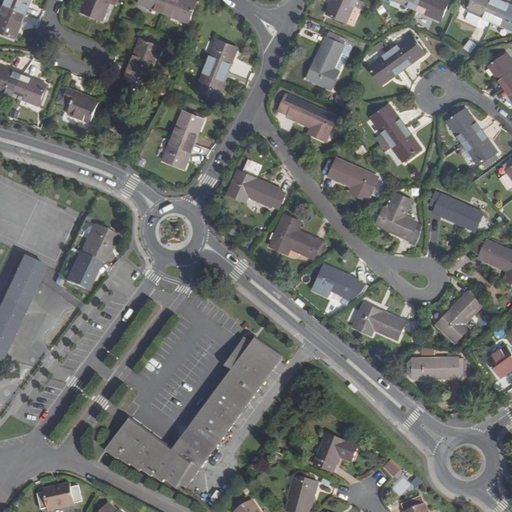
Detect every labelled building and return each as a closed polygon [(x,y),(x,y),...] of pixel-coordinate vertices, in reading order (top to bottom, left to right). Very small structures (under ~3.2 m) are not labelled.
[(7,0),(5,5),(26,14),(30,5),(26,4),(28,0),(7,0)] [(88,0),(83,12),(104,21),(111,4),(112,0),(88,0)] [(169,0),(141,0),(140,3),(165,13),(169,0)] [(198,2),(193,0),(169,0),(165,13),(190,23),(198,2)] [(332,5),(328,14),(348,24),(358,0),(336,0),(338,1),(335,6),(332,5)] [(360,0),(358,0),(348,24),(354,26),(365,2),(360,0)] [(395,0),(418,10),(422,0),(395,0)] [(422,0),(418,10),(442,20),(451,0),(422,0)] [(469,10),(473,0),(465,0),(463,7),(469,10)] [(473,0),(469,10),(470,11),(484,17),(493,21),(503,1),(501,0),(492,0),(493,0),(491,0),(473,0)] [(511,4),(503,1),(493,21),(511,29),(511,8),(509,7),(511,4)] [(5,5),(0,18),(0,31),(16,39),(20,28),(17,27),(20,21),(23,22),(26,14),(5,5)] [(484,17),(470,11),(466,18),(468,20),(479,25),(481,24),(484,17)] [(413,35),(392,51),(405,69),(412,64),(410,61),(416,57),(418,60),(426,54),(413,35)] [(345,46),(327,37),(309,78),(332,89),(340,72),(334,69),(345,46)] [(391,37),(387,40),(392,46),(395,44),(391,37)] [(135,55),(131,64),(153,73),(163,47),(141,39),(137,49),(141,51),(138,57),(135,55)] [(218,40),(208,64),(229,73),(233,65),(229,63),(231,57),(235,59),(239,48),(218,40)] [(471,40),(464,47),(471,53),(478,45),(471,40)] [(382,42),(376,46),(379,51),(385,46),(382,42)] [(392,51),(370,66),(383,85),(393,78),(391,75),(395,72),(398,74),(405,69),(392,51)] [(511,57),(509,53),(490,67),(506,88),(511,83),(511,57)] [(125,78),(121,88),(143,97),(153,73),(131,64),(127,72),(132,74),(129,80),(125,78)] [(198,89),(219,97),(223,87),(219,85),(222,80),(226,81),(229,73),(208,64),(198,89)] [(0,90),(14,96),(23,75),(14,71),(13,75),(7,73),(9,69),(0,65),(0,90)] [(32,78),(23,75),(14,96),(40,106),(48,85),(38,80),(36,84),(30,82),(32,78)] [(64,100),(68,89),(63,87),(57,102),(71,108),(73,103),(64,100)] [(69,115),(92,124),(100,103),(77,94),(78,90),(69,87),(68,89),(64,100),(73,103),(71,108),(69,115)] [(78,90),(77,94),(100,103),(101,100),(78,90)] [(289,115),(289,117),(312,128),(316,129),(314,135),(327,141),(338,117),(288,94),(280,111),(289,115)] [(348,99),(338,95),(335,103),(345,107),(348,99)] [(384,133),(389,140),(407,127),(402,120),(399,122),(395,117),(398,114),(392,106),(373,118),(384,133)] [(18,111),(13,109),(9,117),(15,119),(18,111)] [(467,109),(449,122),(464,143),(483,130),(478,123),(474,125),(471,120),(474,117),(467,109)] [(184,111),(174,136),(196,144),(199,136),(196,135),(198,128),(202,130),(205,119),(184,111)] [(407,127),(389,140),(393,147),(405,162),(423,149),(416,140),(413,141),(410,136),(412,134),(407,127)] [(483,130),(464,143),(468,148),(474,157),(480,165),(498,152),(492,143),(488,145),(485,140),(489,137),(483,130)] [(384,133),(377,138),(382,145),(389,140),(384,133)] [(164,161),(186,169),(190,158),(187,157),(189,151),(192,153),(196,144),(174,136),(164,161)] [(389,140),(382,145),(387,151),(393,147),(389,140)] [(363,145),(356,150),(360,157),(367,152),(363,145)] [(474,157),(468,148),(462,153),(468,161),(474,157)] [(339,158),(331,177),(354,187),(358,189),(356,194),(369,200),(380,177),(339,158)] [(281,188),(240,170),(229,194),(246,202),(249,196),(273,207),(281,188)] [(485,214),(437,192),(431,204),(438,207),(436,212),(477,230),(485,214)] [(390,209),(387,208),(379,225),(411,240),(417,229),(419,223),(406,216),(413,200),(398,193),(390,209)] [(321,257),(327,243),(300,230),(296,228),(299,221),(285,215),(271,246),(289,254),(291,248),(315,259),(316,255),(321,257)] [(113,232),(96,224),(82,252),(80,251),(67,280),(84,288),(91,275),(94,276),(101,261),(103,262),(110,247),(107,246),(113,232)] [(417,229),(411,240),(419,243),(424,232),(417,229)] [(117,234),(113,232),(107,246),(110,247),(117,234)] [(489,240),(483,238),(465,252),(480,258),(489,240)] [(511,282),(511,250),(489,240),(480,258),(509,271),(506,279),(511,282)] [(0,360),(45,266),(24,255),(0,307),(0,360)] [(358,280),(326,265),(318,283),(351,297),(358,280)] [(94,276),(91,275),(84,288),(87,290),(94,276)] [(474,288),(470,292),(484,306),(488,301),(474,288)] [(470,329),(466,325),(484,306),(470,292),(439,325),(457,342),(470,329)] [(407,322),(365,304),(355,327),(372,335),(375,329),(399,340),(407,322)] [(241,367),(235,374),(171,460),(168,457),(171,453),(160,445),(130,422),(108,451),(119,459),(121,457),(131,464),(132,462),(141,469),(143,468),(153,475),(154,474),(164,481),(167,478),(176,485),(179,481),(186,486),(282,359),(283,357),(257,337),(252,343),(252,342),(246,338),(243,342),(231,359),(241,367)] [(488,359),(503,379),(509,375),(507,372),(511,367),(511,350),(508,344),(488,359)] [(468,377),(468,358),(415,359),(415,378),(468,377)] [(130,422),(160,445),(171,453),(168,457),(171,460),(235,374),(241,367),(231,359),(226,366),(231,370),(173,447),(133,417),(130,422)] [(315,465),(334,472),(340,457),(341,453),(345,455),(344,458),(352,462),(358,447),(327,434),(315,465)] [(384,468),(396,478),(404,469),(392,459),(384,468)] [(286,511),(308,511),(310,506),(311,502),(314,502),(319,483),(295,476),(288,499),(290,500),(286,511)] [(79,483),(71,485),(70,484),(45,490),(45,492),(38,494),(42,510),(49,509),(50,510),(75,504),(83,502),(79,483)] [(428,511),(426,505),(424,505),(421,497),(403,504),(406,511),(428,511)] [(260,511),(253,501),(250,503),(247,498),(235,506),(238,511),(236,511),(260,511)]
